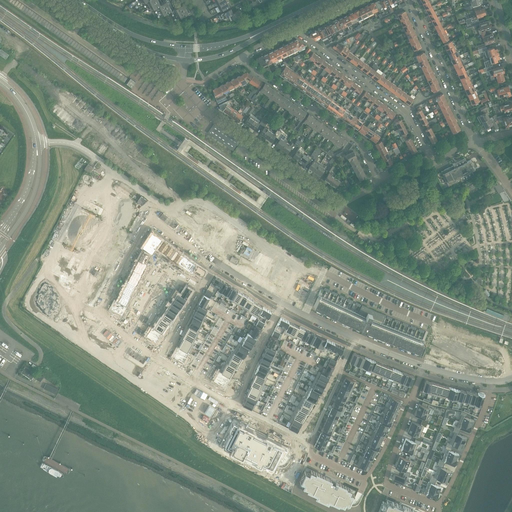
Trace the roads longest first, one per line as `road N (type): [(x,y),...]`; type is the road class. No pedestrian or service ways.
road 1 (residential): [(414,393),(386,484),(433,504),(452,480),(490,389)]
road 2 (residential): [(141,227),(125,232),(87,297),(44,279),(105,165)]
road 3 (residential): [(205,280),(152,354),(126,337),(99,311),(141,227)]
road 4 (residential): [(414,393),(363,479),(309,454),(340,371)]
road 5 (residential): [(270,323),(220,398),(192,381),(165,362),(205,280)]
road 6 (residential): [(270,323),(237,413),(293,442),(340,371)]
road 7 (residential): [(511,375),(501,348),(322,272)]
road 8 (residential): [(338,206),(218,122),(182,85)]
road 9 (residential): [(239,57),(360,143),(378,181)]
road 10 (residential): [(154,207),(205,203),(303,268),(322,272)]
road 11 (residential): [(430,155),(408,114),(294,30)]
road 12 (residential): [(408,0),(476,141)]
road 13 (residential): [(182,85),(54,0)]
